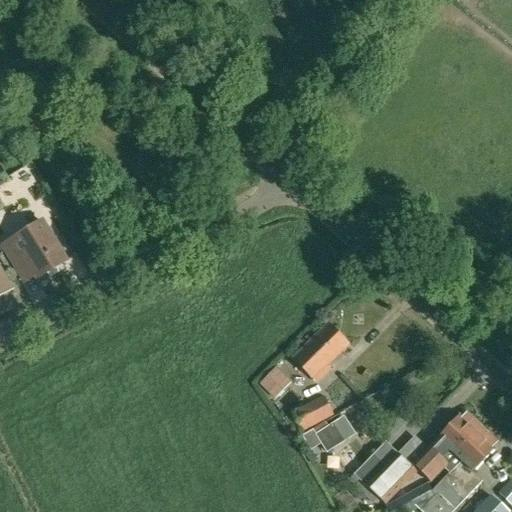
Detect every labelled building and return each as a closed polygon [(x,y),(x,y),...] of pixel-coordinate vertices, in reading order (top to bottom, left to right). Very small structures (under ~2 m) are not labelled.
[(67,260),(44,223),(43,222),(3,246),(21,275),(32,269),(37,278),(48,272),(51,277),(64,270),(60,264),(67,260)] [(73,234),(63,240),(70,252),(80,246),(73,234)] [(0,296),(11,290),(0,272),(0,296)] [(327,325),(291,359),(311,380),(313,378),(317,382),(330,370),(326,365),(346,345),(327,325)] [(271,396),(287,379),(275,368),(259,385),(271,396)] [(281,419),(292,436),(332,415),(323,397),(291,414),(281,419)] [(427,449),(413,464),(419,471),(424,476),(431,482),(444,468),(442,467),(454,454),(480,427),(471,419),(468,419),(465,422),(459,416),(427,449)] [(343,443),(332,425),(315,436),(326,453),(343,443)] [(427,484),(385,507),(387,511),(412,511),(417,509),(414,506),(436,495),(451,509),(454,511),(455,511),(484,483),(474,473),(496,450),(493,448),(490,445),(492,442),(492,438),(480,427),(454,454),(442,467),(444,468),(450,474),(433,492),(431,493),(427,484)] [(416,473),(397,455),(367,486),(386,504),(416,473)] [(511,485),(506,480),(492,494),(506,508),(511,502),(511,485)] [(506,511),(490,496),(475,511),(506,511)]
